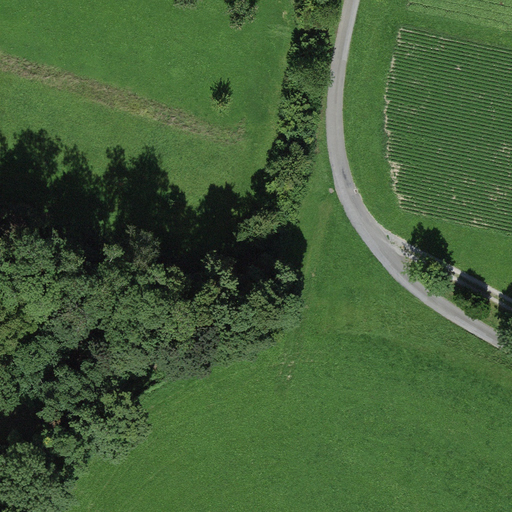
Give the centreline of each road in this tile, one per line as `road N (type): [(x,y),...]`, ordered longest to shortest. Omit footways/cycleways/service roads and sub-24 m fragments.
road 1 (residential): [(511,344),(397,268),(355,207),(333,107),(353,0)]
road 2 (track): [(355,207),(511,294)]
